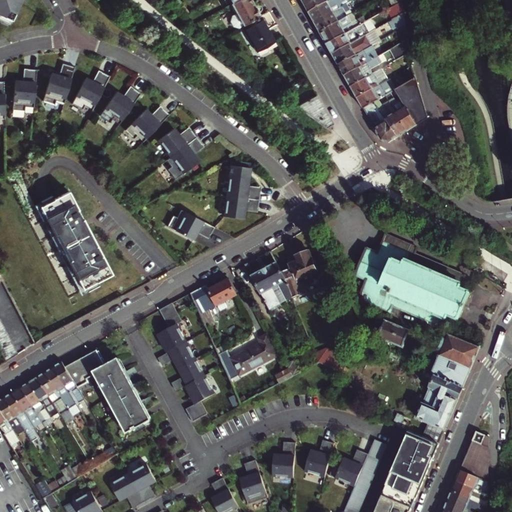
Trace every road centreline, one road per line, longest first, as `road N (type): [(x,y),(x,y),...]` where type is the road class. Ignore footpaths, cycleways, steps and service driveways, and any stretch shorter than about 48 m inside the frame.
road 1 (residential): [(305,208),(257,152),(141,65),(72,41)]
road 2 (residential): [(201,458),(284,418),(349,420),(398,440),(367,511)]
road 3 (tertiary): [(125,314),(305,208)]
road 4 (tertiary): [(281,0),(374,165)]
road 5 (residential): [(125,314),(201,458)]
road 6 (tertiary): [(0,385),(125,314)]
road 7 (tertiary): [(483,387),(428,511)]
road 8 (residential): [(496,511),(496,398),(483,387)]
